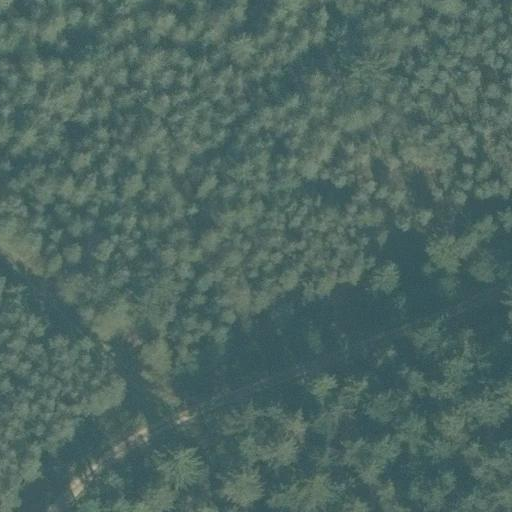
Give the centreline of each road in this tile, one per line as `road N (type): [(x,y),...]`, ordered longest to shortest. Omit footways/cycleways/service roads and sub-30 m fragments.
road 1 (track): [(35,511),(169,413),(299,368),(511,274)]
road 2 (track): [(169,413),(0,268)]
